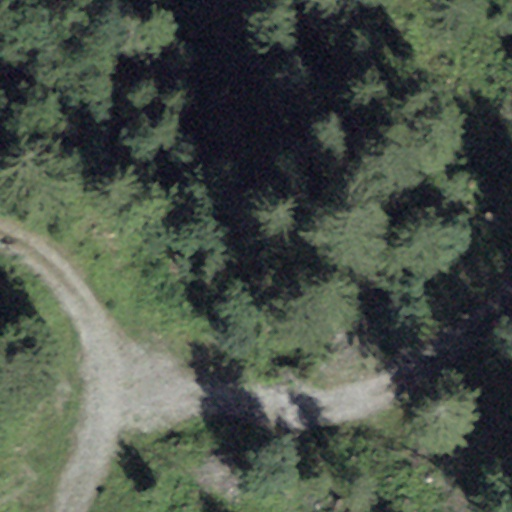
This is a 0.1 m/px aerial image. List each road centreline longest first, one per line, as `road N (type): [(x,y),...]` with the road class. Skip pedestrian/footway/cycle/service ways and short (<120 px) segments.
road 1 (track): [(127,381),(288,406),(332,397),(432,350),(511,287)]
road 2 (track): [(0,236),(49,267),(127,381),(66,511)]
